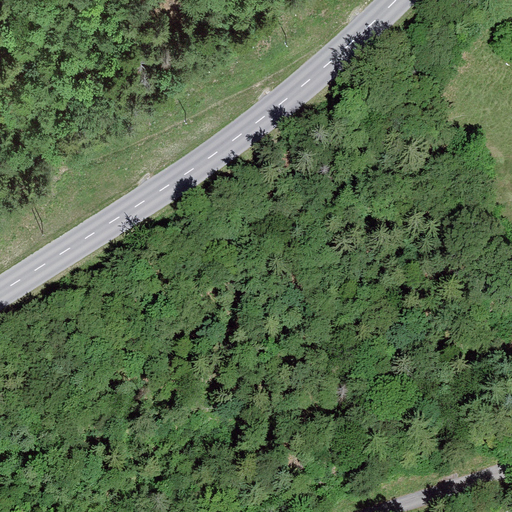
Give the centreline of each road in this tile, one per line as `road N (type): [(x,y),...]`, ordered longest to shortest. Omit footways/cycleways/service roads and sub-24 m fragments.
road 1 (secondary): [(397,0),(240,136),(0,294)]
road 2 (unclassified): [(511,469),(388,511)]
